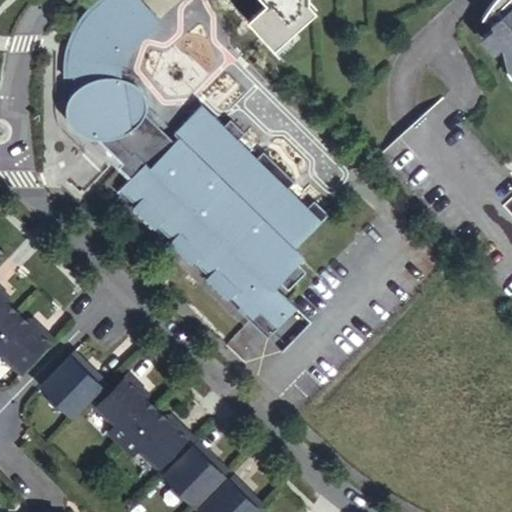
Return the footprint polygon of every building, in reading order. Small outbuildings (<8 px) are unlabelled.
[(138,0),(100,0),(78,21),(125,50),(140,36),(157,20),(138,0)] [(265,0),(268,2),(250,18),(282,54),(334,9),(326,1),(326,0),(265,0)] [(511,53),(511,0),(489,0),(487,4),(497,14),(488,22),(491,26),(481,35),(496,49),(503,43),(511,53)] [(228,114),(208,92),(178,120),(183,125),(179,129),(155,102),(157,100),(159,98),(161,95),(163,92),(164,87),(164,83),(165,81),(164,76),(163,75),(162,71),(160,68),(158,65),(155,62),(153,61),(148,60),(146,59),(144,58),(142,56),(141,53),(139,46),(139,40),(140,36),(125,50),(78,21),(67,47),(65,55),(63,70),(63,76),(63,80),(77,81),(78,90),(67,106),(66,122),(68,126),(71,131),(79,137),(85,140),(91,142),(110,142),(115,141),(134,135),(146,149),(133,161),(143,172),(132,182),(146,197),(143,201),(162,223),(166,219),(179,233),(175,237),(195,259),(199,255),(212,270),(208,273),(228,295),(231,292),(240,302),(237,305),(264,334),(275,324),(262,310),(269,304),(276,311),(288,299),(268,277),(272,273),(281,281),(300,264),(292,255),(298,249),(289,240),(325,207),(312,193),(305,199),(287,180),(294,174),(265,142),(258,148),(241,129),(248,123),(235,108),(228,114)] [(411,127),(377,158),(459,249),(510,304),(511,301),(511,172),(443,97),(411,127)] [(115,141),(133,161),(146,149),(134,135),(115,141)] [(146,197),(132,182),(128,185),(143,201),(146,197)] [(29,326),(7,305),(8,304),(0,296),(0,294),(3,292),(0,289),(0,357),(3,354),(11,362),(9,364),(20,375),(54,341),(43,330),(39,333),(30,325),(29,326)] [(288,299),(276,311),(282,317),(294,306),(288,299)] [(269,304),(262,310),(275,324),(282,317),(276,311),(269,304)] [(87,365),(76,354),(42,389),(53,400),(55,399),(63,407),(62,409),(73,419),(107,384),(96,373),(92,376),(84,369),(87,365)] [(96,373),(87,365),(84,369),(92,376),(96,373)] [(124,445),(157,411),(146,400),(147,399),(138,391),(142,387),(130,375),(97,409),(109,420),(111,417),(119,425),(117,427),(112,433),(124,445)] [(151,395),(142,387),(138,391),(147,399),(151,395)] [(62,409),(63,407),(55,399),(53,400),(50,404),(58,412),(62,409)] [(161,469),(193,435),(181,424),(177,428),(169,420),(168,421),(157,411),(124,445),(136,456),(141,450),(143,448),(151,455),(149,458),(161,469)] [(177,428),(181,424),(173,416),(169,420),(177,428)] [(119,425),(111,417),(109,420),(117,427),(119,425)] [(200,506),(232,472),(220,461),(217,465),(209,458),(212,454),(201,442),(168,476),(179,487),(181,486),(189,493),(188,495),(200,506)] [(149,458),(151,455),(143,448),(141,450),(149,458)] [(220,461),(212,454),(209,458),(217,465),(220,461)] [(261,511),(268,506),(256,495),(252,499),(244,492),(248,488),(237,477),(204,510),(205,511),(261,511)] [(189,493),(181,486),(179,487),(176,491),(184,498),(188,495),(189,493)] [(256,495),(248,488),(244,492),(252,499),(256,495)]
